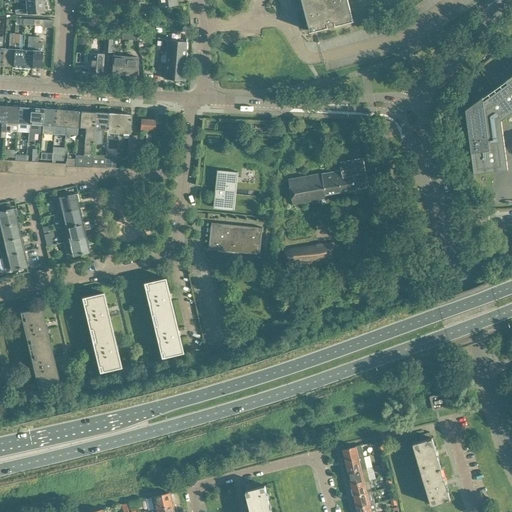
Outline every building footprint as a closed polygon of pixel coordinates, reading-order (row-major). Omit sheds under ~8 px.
[(44,12),(42,0),(37,0),(26,1),(27,8),(15,9),(15,14),(22,14),(27,14),(44,12)] [(302,0),(304,7),(311,32),(329,27),(328,26),(335,24),(336,25),(352,21),(354,21),(348,0),(302,0)] [(144,1),(132,2),(133,9),(145,8),(144,1)] [(53,20),(41,20),(42,26),(42,27),(53,28),(53,20)] [(12,66),(15,33),(10,33),(9,48),(2,48),(1,65),(12,66)] [(22,67),(23,49),(22,49),(22,43),(22,42),(22,34),(20,34),(20,33),(15,33),(12,66),(22,67)] [(31,67),(34,37),(28,36),(27,49),(23,49),(22,67),(31,67)] [(41,68),(42,51),(43,43),(38,42),(39,37),(34,37),(31,67),(41,68)] [(167,40),(166,55),(162,55),(161,57),(161,61),(162,62),(165,63),(164,78),(183,80),(186,42),(167,40)] [(87,56),(87,61),(89,61),(88,72),(101,73),(103,54),(89,53),(89,56),(87,56)] [(124,74),(125,56),(112,55),(111,73),(124,74)] [(138,57),(125,56),(124,74),(136,75),(138,57)] [(501,120),(511,112),(511,75),(466,109),(466,112),(474,173),(508,169),(501,120)] [(17,126),(19,107),(17,106),(17,105),(14,105),(13,106),(7,106),(6,131),(10,132),(10,130),(17,131),(18,126),(17,126)] [(19,107),(17,126),(18,126),(17,131),(28,131),(28,130),(29,126),(30,107),(24,107),(24,106),(21,105),(20,107),(19,107)] [(29,126),(28,130),(40,131),(40,124),(42,124),(43,108),(42,108),(40,108),(40,107),(37,106),(36,108),(30,107),(29,126)] [(43,108),(42,124),(43,125),(42,133),(54,134),(55,125),(56,109),(50,109),(49,107),(46,107),(45,108),(44,108),(43,108)] [(55,125),(54,134),(65,134),(67,110),(62,109),(61,108),(58,108),(57,109),(56,109),(55,125)] [(70,127),(78,128),(79,111),(77,110),(77,109),(74,109),(73,110),(67,110),(65,134),(65,138),(70,138),(70,127)] [(93,142),(95,112),(81,111),(80,127),(86,127),(84,155),(76,155),(75,158),(76,158),(76,167),(92,167),(92,156),(92,155),(93,142)] [(108,128),(109,113),(95,112),(93,142),(101,143),(102,128),(107,128),(108,128)] [(118,139),(120,113),(109,113),(108,128),(107,128),(107,132),(114,133),(114,139),(118,139)] [(131,114),(120,113),(118,139),(118,144),(123,145),(123,140),(122,140),(123,136),(121,135),(121,133),(130,133),(131,114)] [(155,130),(155,120),(141,119),(140,129),(155,130)] [(130,134),(129,149),(136,149),(137,135),(130,134)] [(105,167),(106,155),(92,155),(92,156),(92,167),(105,168),(105,167)] [(117,156),(106,155),(105,167),(116,168),(117,156)] [(76,158),(75,158),(67,158),(66,163),(66,166),(76,167),(76,158)] [(341,162),(342,169),(343,176),(351,175),(352,179),(350,180),(352,189),(368,186),(363,158),(341,162)] [(343,176),(342,169),(288,179),(293,204),(327,198),(326,194),(352,189),(350,180),(352,179),(351,175),(343,176)] [(234,210),(237,189),(238,172),(217,170),(214,208),(234,210)] [(80,201),(78,193),(59,197),(59,198),(54,199),(57,213),(78,208),(77,201),(80,201)] [(17,215),(16,208),(0,211),(0,226),(1,227),(17,223),(15,216),(17,215)] [(81,208),(78,208),(57,213),(60,227),(82,222),(80,216),(83,215),(81,208)] [(82,222),(60,227),(63,242),(85,237),(83,230),(90,228),(88,221),(82,222)] [(19,222),(17,223),(1,227),(4,241),(20,237),(18,230),(21,230),(19,222)] [(263,227),(212,222),(211,228),(208,228),(207,232),(211,232),(209,249),(260,254),(263,227)] [(92,235),(85,237),(63,242),(67,256),(88,251),(87,244),(93,243),(92,235)] [(4,241),(1,241),(5,255),(7,255),(23,251),(22,245),(24,244),(22,236),(20,237),(4,241)] [(369,243),(362,244),(363,253),(364,253),(364,258),(370,258),(369,253),(370,253),(369,243)] [(26,251),(23,251),(1,256),(4,271),(26,266),(25,259),(27,258),(26,251)] [(173,315),(168,293),(164,277),(143,282),(152,320),(173,315)] [(111,329),(106,307),(103,292),(81,297),(90,334),(111,329)] [(50,344),(44,322),(41,306),(19,311),(28,349),(50,344)] [(223,313),(203,316),(207,335),(226,332),(223,313)] [(182,352),(178,335),(173,315),(152,320),(160,357),(182,352)] [(120,367),(115,344),(111,329),(90,334),(99,372),(120,367)] [(58,381),(53,359),(50,344),(28,349),(37,386),(58,381)] [(443,394),(431,397),(434,409),(446,406),(443,394)] [(430,432),(420,435),(421,441),(432,438),(430,432)] [(441,468),(432,438),(421,441),(413,443),(422,474),(441,468)] [(356,446),(343,449),(345,461),(359,458),(359,457),(364,456),(361,445),(356,446)] [(367,468),(364,456),(359,457),(359,458),(345,461),(348,473),(367,468)] [(370,480),(367,468),(348,473),(351,484),(370,480)] [(451,499),(445,481),(441,468),(422,474),(431,505),(451,499)] [(373,491),(370,480),(351,484),(354,496),(373,491)] [(271,511),(265,485),(256,487),(255,487),(246,490),(251,511),(271,511)] [(375,503),(373,491),(354,496),(357,508),(375,503)] [(173,504),(170,492),(155,496),(151,497),(154,508),(155,509),(173,504)] [(377,511),(375,503),(357,508),(357,511),(377,511)]
